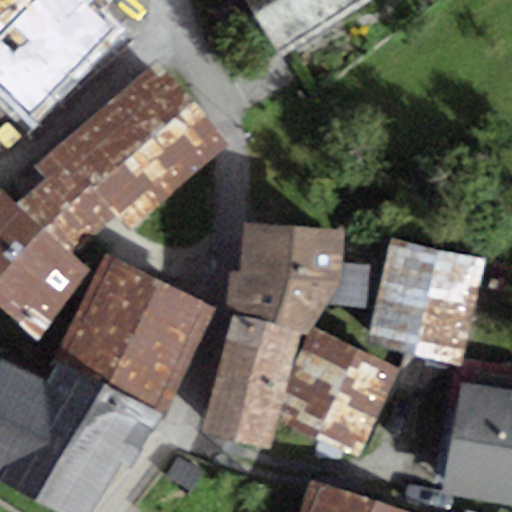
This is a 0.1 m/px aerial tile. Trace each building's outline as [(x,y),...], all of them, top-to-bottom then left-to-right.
[(0,0),(0,15),(14,0),(0,0)] [(132,12),(118,0),(24,0),(0,26),(0,140),(17,156),(112,53),(103,44),(132,12)] [(243,0),(281,59),(372,0),(243,0)] [(45,178),(63,164),(114,218),(129,231),(227,147),(155,59),(36,166),(45,178)] [(114,218),(63,164),(45,178),(16,202),(71,253),(114,218)] [(0,188),(0,309),(36,342),(91,271),(71,253),(16,202),(0,188)] [(345,230),(243,222),(240,272),(231,271),(226,314),(233,315),(301,331),(307,332),(310,328),(327,305),(366,308),(369,266),(343,263),(345,230)] [(486,259),(390,239),(368,344),(464,364),(486,259)] [(212,307),(105,256),(51,363),(56,365),(160,416),(166,418),(212,307)] [(301,331),(233,315),(200,430),(269,450),(278,422),(301,331)] [(400,369),(310,328),(278,422),(359,460),(400,369)] [(49,380),(0,359),(0,481),(61,511),(90,511),(120,461),(130,468),(160,416),(56,365),(49,380)] [(473,385),(461,383),(443,493),(511,503),(511,376),(476,371),(473,385)] [(177,459),(166,477),(192,493),(203,474),(177,459)] [(399,511),(309,480),(297,511),(399,511)]
